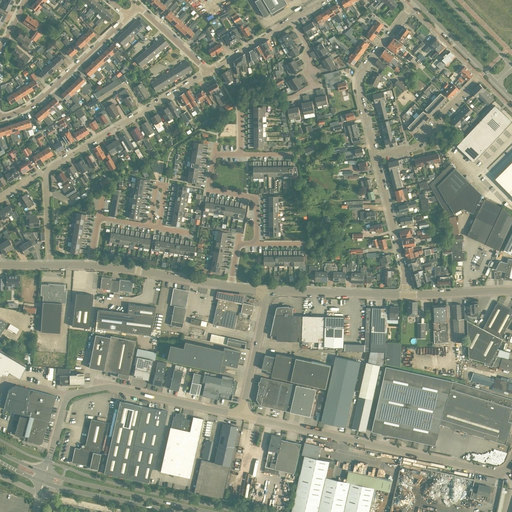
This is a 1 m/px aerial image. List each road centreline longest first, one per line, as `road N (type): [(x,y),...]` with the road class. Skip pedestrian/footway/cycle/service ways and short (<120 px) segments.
road 1 (unclassified): [(241,414),(494,472),(511,458)]
road 2 (unclassified): [(48,461),(75,391),(113,385),(241,414)]
road 3 (residential): [(46,172),(208,70)]
road 4 (residential): [(375,156),(359,79),(415,1)]
road 5 (residential): [(0,117),(44,94),(128,15)]
road 6 (primary): [(208,511),(51,475)]
road 7 (residential): [(256,243),(253,197),(208,186),(214,154),(240,154)]
road 8 (residential): [(230,286),(89,265)]
road 9 (residential): [(409,294),(375,156)]
road 10 (residential): [(409,294),(268,290)]
road 11 (residential): [(375,156),(416,146),(480,76)]
road 12 (primary): [(48,483),(174,511)]
road 13 (residential): [(241,414),(268,290)]
